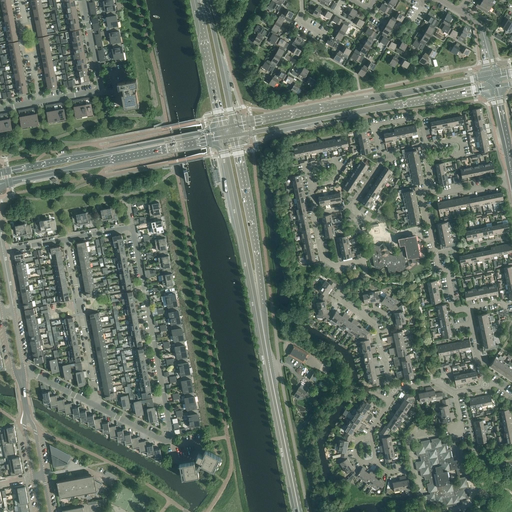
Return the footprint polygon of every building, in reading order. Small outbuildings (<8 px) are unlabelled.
[(279,5),(276,3),(272,0),(269,6),(276,10),(277,8),(280,10),(282,6),(279,5)] [(477,3),(476,6),(487,13),(488,10),(489,11),(491,7),(482,2),(480,5),(477,3)] [(384,4),(382,3),(379,9),(386,13),(387,11),(390,13),(392,9),(390,8),(387,6),(384,4)] [(114,5),(105,6),(103,7),(104,12),(106,11),(107,14),(116,13),(114,5)] [(318,9),(316,8),(312,15),(318,18),(320,13),(322,10),(323,8),(320,6),(318,9)] [(353,19),(355,16),(358,12),(352,8),(348,15),(350,17),(348,19),(352,21),(353,19)] [(283,15),(283,14),(286,16),(285,19),(290,22),(292,19),(291,18),(294,13),(287,9),(286,11),(283,10),(281,13),(283,15)] [(320,13),(330,19),(333,14),(326,10),(325,12),(322,10),(320,13)] [(396,14),(394,13),(392,16),(394,17),(397,19),(401,22),(405,16),(398,12),(396,14)] [(108,17),(107,17),(107,22),(117,21),(116,13),(107,14),(108,17)] [(446,21),(444,24),(447,26),(453,16),(447,13),(443,20),(446,21)] [(282,17),(280,16),(275,22),(281,26),(285,19),(286,16),(283,14),(283,15),(282,17)] [(332,21),(342,26),(344,23),(341,22),(342,19),(335,15),(332,21)] [(436,20),(429,15),(426,21),(431,23),(434,25),(436,27),(438,23),(435,22),(436,20)] [(503,28),(506,31),(511,21),(508,19),(510,17),(507,15),(501,26),(503,28)] [(365,21),(355,16),(353,19),(356,21),(354,23),(361,27),(365,21)] [(392,20),(390,19),(386,25),(392,29),(397,19),(394,17),(392,20)] [(117,21),(107,22),(106,23),(106,28),(109,27),(110,30),(119,28),(117,21)] [(339,30),(345,34),(349,27),(347,26),(348,23),(345,21),(344,23),(342,26),(339,30)] [(274,31),(272,33),(275,35),(281,26),(275,22),(271,29),(274,31)] [(432,28),(434,25),(431,23),(425,33),(430,36),(435,29),(432,28)] [(442,23),(440,26),(443,28),(441,30),(448,34),(451,28),(447,26),(444,24),(442,23)] [(254,30),(259,32),(262,34),(264,36),(266,32),(263,31),(264,29),(258,25),(254,30)] [(384,34),(383,36),(386,38),(392,29),(386,25),(382,32),(384,34)] [(110,33),(109,33),(110,38),(120,36),(119,28),(110,30),(110,33)] [(375,32),(368,28),(365,33),(369,36),(369,35),(372,37),(375,39),(377,35),(374,34),(375,32)] [(456,35),(459,37),(461,34),(451,28),(448,34),(455,38),(456,35)] [(334,40),(337,42),(338,39),(341,40),(345,34),(339,30),(338,33),(334,40)] [(469,33),(463,30),(461,34),(459,37),(458,39),(461,41),(463,38),(465,40),(469,33)] [(253,42),(259,45),(263,38),(260,37),(262,34),(259,32),(253,42)] [(270,32),(268,35),(271,37),(268,41),(275,45),(276,43),(280,37),(275,35),(272,33),(270,32)] [(424,41),(426,43),(430,36),(425,33),(420,42),(419,42),(423,44),(424,41)] [(303,38),(297,35),(292,45),(294,46),(297,48),(303,38)] [(371,40),(372,37),(369,35),(369,36),(364,45),(369,48),(373,41),(371,40)] [(380,42),(387,46),(390,41),(386,38),(383,36),(381,35),(379,38),(381,40),(380,42)] [(111,43),(112,43),(113,46),(121,44),(120,36),(110,38),(111,43)] [(286,41),(280,37),(276,43),(280,45),(281,45),(284,47),(286,49),(288,45),(285,43),(286,41)] [(329,37),(326,43),(333,47),(334,45),(337,46),(339,43),(337,42),(334,40),(329,37)] [(423,44),(419,42),(420,42),(415,40),(412,45),(419,49),(420,47),(423,49),(425,45),(423,44)] [(400,46),(390,41),(387,46),(394,50),(395,48),(398,49),(400,46)] [(407,45),(402,42),(401,44),(400,45),(400,46),(398,49),(396,51),(400,53),(401,51),(403,52),(407,45)] [(456,55),(458,50),(460,47),(461,45),(458,43),(456,46),(454,45),(450,52),(456,55)] [(113,49),(110,49),(111,55),(123,52),(121,44),(113,46),(113,49)] [(282,50),(284,47),(281,45),(280,45),(275,55),(280,58),(284,51),(282,50)] [(289,50),(298,56),(301,50),(297,48),(294,46),(292,45),(289,50)] [(363,54),(365,55),(369,48),(364,45),(360,52),(356,49),(354,52),(358,54),(361,56),(363,54)] [(351,50),(345,46),(343,48),(341,46),(339,50),(341,51),(344,53),(347,55),(348,56),(351,50)] [(458,50),(468,56),(471,51),(464,47),(463,49),(460,47),(458,50)] [(426,49),(424,52),(427,54),(427,53),(430,55),(434,58),(437,53),(430,48),(430,49),(427,48),(426,49)] [(338,63),(344,53),(341,51),(339,54),(337,52),(333,59),(338,63)] [(112,60),(115,59),(116,62),(124,61),(123,52),(111,55),(112,60)] [(358,54),(354,52),(351,57),(358,61),(359,59),(362,61),(364,57),(361,56),(358,54)] [(423,55),(419,62),(424,65),(430,55),(427,53),(427,54),(425,56),(423,55)] [(275,55),(269,64),(273,66),(275,67),(280,58),(275,55)] [(397,63),(399,60),(400,57),(397,55),(395,58),(393,57),(389,64),(395,67),(397,63)] [(363,64),(366,66),(369,67),(369,68),(373,70),(376,65),(366,59),(363,64)] [(401,61),(399,60),(397,63),(407,68),(410,63),(403,59),(401,61)] [(273,66),(272,66),(269,64),(265,62),(262,67),(269,71),(270,69),(273,71),(275,67),(273,66)] [(363,77),(369,68),(369,67),(366,66),(364,68),(362,67),(358,74),(363,77)] [(304,68),(298,77),(303,81),(305,78),(306,75),(307,75),(309,71),(304,68)] [(282,79),(284,80),(287,74),(280,70),(279,72),(276,71),(274,74),(277,76),(280,77),(280,78),(282,79)] [(292,81),(294,78),(287,74),(284,80),(293,85),(295,82),(292,81)] [(81,85),(89,83),(87,83),(87,81),(89,81),(88,75),(79,77),(80,82),(81,82),(81,85)] [(306,82),(313,86),(316,81),(307,75),(306,75),(305,78),(307,80),(306,82)] [(280,78),(280,77),(277,76),(275,78),(273,77),(269,84),(274,87),(278,80),(280,78)] [(125,108),(138,105),(139,106),(136,91),(134,91),(133,86),(137,86),(136,80),(118,83),(119,83),(120,88),(119,89),(123,88),(124,93),(122,94),(124,109),(125,108)] [(295,82),(293,85),(291,90),(296,93),(300,86),(298,85),(300,82),(296,80),(295,82)] [(52,88),(52,90),(51,90),(57,89),(56,87),(57,87),(56,82),(47,83),(48,88),(52,88)] [(24,95),(24,93),(27,92),(26,87),(18,89),(16,89),(17,94),(19,94),(20,96),(26,95),(24,95)] [(411,182),(412,185),(423,183),(416,150),(421,150),(420,146),(402,150),(402,153),(405,153),(408,166),(405,167),(406,172),(409,171),(410,177),(407,177),(408,182),(411,182)] [(368,166),(361,160),(358,165),(365,170),(368,166)] [(355,170),(362,175),(365,170),(358,165),(355,170)] [(393,172),(386,167),(383,171),(390,177),(393,172)] [(362,175),(355,170),(352,174),(359,179),(362,175)] [(390,177),(383,171),(380,176),(387,181),(390,177)] [(349,179),(356,184),(359,179),(352,174),(349,179)] [(387,181),(380,176),(377,180),(384,186),(387,181)] [(346,183),(353,188),(356,184),(349,179),(346,183)] [(384,186),(377,180),(374,185),(381,190),(384,186)] [(343,188),(350,193),(353,188),(346,183),(343,188)] [(381,190),(374,185),(371,189),(378,195),(381,190)] [(406,211),(407,216),(407,217),(404,218),(405,223),(408,222),(409,225),(420,223),(413,191),(418,190),(417,187),(399,191),(399,194),(402,193),(405,206),(402,207),(403,212),(406,211)] [(378,195),(371,189),(368,194),(375,199),(378,195)] [(375,199),(368,194),(365,198),(372,204),(375,199)] [(361,203),(369,208),(372,204),(365,198),(361,203)] [(151,204),(148,204),(149,210),(159,208),(160,208),(159,202),(158,203),(158,199),(150,201),(151,204)] [(117,215),(116,208),(115,208),(116,209),(111,210),(111,208),(110,209),(110,208),(106,209),(108,220),(115,219),(114,216),(117,215)] [(150,216),(153,215),(154,218),(161,217),(159,208),(149,210),(150,216)] [(102,210),(101,210),(101,212),(97,212),(96,212),(98,219),(101,218),(101,221),(108,220),(106,209),(102,210)] [(77,214),(77,215),(76,215),(77,216),(72,217),(72,216),(72,217),(73,223),(76,223),(77,226),(83,225),(81,213),(77,214)] [(91,213),(87,214),(87,213),(86,213),(85,213),(81,213),(83,225),(90,223),(90,220),(93,220),(91,213)] [(154,222),(152,222),(153,228),(163,226),(164,226),(163,220),(162,220),(161,217),(154,218),(154,222)] [(57,230),(55,220),(54,220),(50,221),(50,220),(49,220),(49,219),(45,220),(47,231),(57,230)] [(35,223),(36,230),(40,230),(40,233),(47,231),(45,220),(41,221),(41,222),(40,222),(40,223),(36,224),(36,223),(35,223)] [(390,221),(388,222),(389,229),(396,234),(397,232),(391,228),(390,221)] [(449,225),(449,222),(438,224),(442,245),(437,246),(438,249),(457,246),(456,243),(453,243),(450,230),(453,229),(452,224),(449,225)] [(24,225),(24,224),(20,225),(22,236),(32,234),(30,224),(30,225),(26,226),(25,224),(24,225)] [(11,228),(12,235),(15,234),(16,237),(22,236),(20,225),(16,225),(16,226),(15,226),(16,228),(11,228)] [(154,233),(156,233),(157,236),(164,235),(163,226),(153,228),(154,233)] [(157,239),(155,240),(156,245),(166,244),(167,243),(166,238),(165,238),(164,235),(157,236),(157,239)] [(375,245),(371,248),(372,253),(371,253),(373,260),(373,263),(374,263),(375,267),(379,269),(383,266),(387,267),(388,272),(393,273),(397,270),(401,272),(405,269),(411,270),(417,265),(416,259),(418,257),(420,257),(419,251),(422,248),(421,243),(417,242),(416,235),(413,236),(411,235),(409,237),(405,238),(403,237),(401,238),(398,239),(400,246),(402,246),(403,252),(403,253),(398,257),(390,254),(389,254),(388,245),(383,243),(379,246),(375,245)] [(157,251),(159,251),(160,254),(168,252),(166,244),(156,245),(157,251)] [(161,257),(158,258),(159,263),(169,261),(170,261),(169,255),(168,256),(168,252),(160,254),(161,257)] [(160,269),(163,268),(163,272),(171,270),(169,261),(159,263),(160,269)] [(164,275),(161,275),(162,281),(173,279),(172,273),(171,270),(163,272),(164,275)] [(167,289),(174,288),(173,279),(162,281),(163,286),(166,286),(167,289),(166,289),(167,289)] [(329,283),(325,281),(322,286),(329,291),(331,288),(332,289),(336,284),(330,280),(329,283)] [(326,298),(329,294),(328,293),(329,291),(322,286),(319,291),(322,293),(319,297),(326,298)] [(167,295),(166,296),(167,301),(176,299),(175,291),(166,292),(167,295)] [(375,292),(369,293),(370,302),(373,302),(374,303),(379,302),(380,295),(379,295),(378,293),(375,293),(375,292)] [(368,304),(367,303),(370,302),(369,293),(363,295),(363,298),(360,299),(362,306),(368,304)] [(383,305),(384,304),(386,305),(391,298),(386,295),(384,298),(380,295),(379,302),(383,305)] [(327,304),(326,298),(319,297),(320,302),(316,303),(317,309),(326,307),(326,304),(327,304)] [(388,308),(392,311),(398,307),(394,305),(396,301),(391,298),(386,305),(389,307),(388,308)] [(168,307),(169,307),(169,309),(178,308),(176,299),(167,301),(168,307)] [(398,307),(392,311),(393,316),(395,316),(396,319),(404,317),(402,305),(398,307)] [(325,322),(328,319),(331,313),(329,312),(328,309),(327,310),(326,307),(317,309),(319,314),(317,314),(316,316),(317,317),(317,318),(323,318),(324,317),(327,318),(326,319),(325,319),(323,322),(325,323),(325,322)] [(170,312),(169,313),(170,318),(180,316),(178,308),(169,309),(170,312)] [(328,319),(325,322),(329,325),(330,323),(334,325),(335,323),(340,315),(338,314),(339,313),(337,311),(334,315),(331,313),(328,319)] [(344,313),(342,316),(340,315),(335,323),(340,326),(347,315),(344,313)] [(478,315),(478,316),(485,347),(480,348),(480,351),(499,348),(498,345),(495,345),(493,332),(496,331),(495,326),(492,326),(491,321),(494,320),(493,315),(490,316),(489,313),(478,315)] [(347,320),(350,317),(347,315),(340,326),(338,328),(343,331),(344,329),(349,321),(347,320)] [(171,324),(172,324),(173,327),(181,325),(180,316),(170,318),(171,324)] [(402,324),(405,323),(404,317),(396,319),(396,322),(395,322),(396,328),(402,327),(402,324)] [(353,319),(351,322),(349,321),(344,329),(349,332),(356,321),(353,319)] [(349,332),(347,334),(352,337),(353,335),(358,327),(356,326),(359,323),(356,321),(349,332)] [(173,330),(172,330),(173,335),(183,334),(181,325),(173,327),(173,330)] [(358,327),(353,335),(360,339),(369,333),(361,327),(360,329),(358,327)] [(394,336),(386,337),(387,340),(403,337),(402,331),(393,333),(394,336)] [(369,333),(360,339),(361,347),(370,345),(370,343),(371,342),(369,333)] [(174,341),(175,341),(176,344),(184,342),(183,334),(173,335),(174,341)] [(176,347),(175,347),(176,352),(186,351),(184,342),(176,344),(176,347)] [(396,348),(389,349),(389,352),(406,349),(404,343),(396,345),(396,348)] [(293,345),(288,355),(304,363),(309,354),(293,345)] [(177,358),(178,358),(179,361),(188,359),(186,351),(176,352),(177,358)] [(401,359),(394,360),(394,363),(410,360),(409,354),(407,355),(400,356),(401,356),(401,359)] [(499,358),(496,356),(490,366),(511,380),(511,363),(509,362),(508,364),(503,361),(505,358),(500,356),(499,358)] [(52,373),(59,372),(58,369),(58,367),(57,359),(50,360),(52,373)] [(180,364),(178,364),(179,370),(189,368),(188,359),(179,361),(180,364)] [(70,364),(63,366),(66,380),(72,378),(70,364)] [(403,371),(396,372),(397,375),(413,372),(412,366),(403,368),(403,371)] [(180,375),(182,375),(182,378),(191,376),(189,368),(179,370),(180,375)] [(312,370),(307,377),(312,381),(317,373),(312,370)] [(79,386),(85,385),(83,371),(76,373),(79,386)] [(183,381),(181,381),(182,387),(192,385),(191,376),(182,378),(183,381)] [(378,379),(377,379),(376,377),(368,378),(369,384),(373,383),(373,386),(380,385),(378,379)] [(184,392),(185,392),(185,395),(194,393),(192,385),(182,387),(184,392)] [(44,402),(50,401),(49,394),(50,394),(50,392),(47,393),(47,392),(44,392),(43,387),(43,388),(41,389),(44,403),(44,402)] [(306,392),(299,387),(296,393),(303,397),(304,395),(308,397),(310,395),(306,392)] [(432,391),(431,387),(428,387),(431,400),(436,399),(436,400),(440,399),(438,393),(435,394),(434,390),(432,391)] [(50,401),(51,406),(58,405),(56,398),(57,398),(57,396),(54,396),(52,396),(51,391),(51,392),(50,392),(50,394),(49,394),(50,401)] [(419,398),(420,402),(426,401),(424,392),(421,393),(421,391),(415,392),(416,399),(419,398)] [(186,398),(185,398),(186,404),(195,402),(194,393),(185,395),(186,398)] [(403,401),(402,403),(409,408),(415,400),(413,393),(406,394),(402,401),(403,401)] [(59,410),(65,409),(64,402),(65,401),(65,400),(61,400),(59,400),(58,395),(58,396),(57,396),(57,398),(56,398),(58,405),(59,410)] [(124,409),(130,408),(128,395),(121,397),(124,409)] [(65,409),(66,414),(72,412),(71,405),(72,405),(72,403),(69,404),(69,403),(67,404),(66,399),(65,400),(65,401),(64,402),(65,409)] [(367,402),(364,400),(360,405),(368,410),(369,407),(371,408),(374,403),(369,399),(367,402)] [(141,401),(134,402),(135,404),(132,405),(133,411),(136,411),(137,416),(143,415),(141,401)] [(73,418),(74,418),(74,417),(80,416),(79,409),(80,409),(79,407),(76,408),(76,407),(74,408),(73,402),(73,403),(72,403),(72,405),(71,405),(72,412),(73,418)] [(187,409),(188,409),(189,412),(197,411),(195,402),(186,404),(187,409)] [(443,406),(439,407),(440,412),(449,410),(449,408),(450,408),(449,402),(442,403),(443,406)] [(400,405),(397,403),(395,406),(406,413),(408,414),(411,410),(409,408),(402,403),(400,405)] [(372,416),(366,412),(368,410),(360,405),(357,410),(371,419),(372,416)] [(80,416),(81,422),(81,421),(87,420),(86,413),(87,413),(87,411),(84,412),(84,411),(81,411),(81,406),(80,406),(80,407),(79,407),(80,409),(79,409),(80,416)] [(393,408),(397,410),(396,412),(403,417),(406,413),(395,406),(393,408)] [(150,423),(157,422),(154,408),(148,409),(150,423)] [(88,425),(95,424),(93,417),(94,417),(94,415),(91,415),(89,415),(88,410),(88,411),(87,411),(87,413),(86,413),(87,420),(88,425)] [(363,418),(369,422),(371,419),(357,410),(354,415),(361,420),(363,418)] [(189,415),(188,415),(189,421),(199,419),(197,411),(189,412),(189,415)] [(394,414),(391,412),(389,415),(400,422),(403,417),(396,412),(394,414)] [(96,429),(102,428),(101,421),(102,420),(102,419),(99,419),(98,419),(96,419),(95,414),(95,415),(94,415),(94,417),(93,417),(95,424),(96,429)] [(366,426),(360,422),(361,420),(354,415),(350,420),(364,429),(366,426)] [(387,417),(391,419),(390,421),(397,426),(400,428),(402,423),(400,422),(389,415),(387,417)] [(451,419),(455,418),(454,415),(441,418),(439,418),(440,423),(451,421),(451,419)] [(103,433),(109,431),(110,431),(108,424),(109,424),(109,422),(106,423),(106,422),(104,423),(103,418),(102,419),(102,420),(101,421),(102,428),(103,433)] [(189,421),(187,421),(188,427),(190,427),(191,426),(192,429),(200,428),(199,419),(189,421)] [(356,428),(362,432),(364,429),(350,420),(347,425),(354,430),(356,428)] [(111,436),(117,435),(116,428),(117,428),(116,426),(113,427),(113,426),(111,427),(110,421),(110,422),(109,422),(109,424),(108,424),(110,431),(109,431),(110,437),(111,437),(111,436)] [(391,429),(394,431),(397,426),(390,421),(388,423),(387,422),(384,428),(389,431),(391,429)] [(121,430),(119,430),(118,425),(117,425),(118,426),(116,426),(117,428),(116,428),(117,435),(118,441),(118,440),(124,439),(123,432),(124,432),(124,430),(121,431),(121,430)] [(347,432),(344,436),(351,438),(354,433),(353,432),(354,430),(347,425),(344,430),(347,432)] [(126,434),(125,429),(125,430),(124,430),(124,432),(123,432),(124,439),(125,444),(126,444),(125,444),(132,443),(131,436),(132,435),(131,434),(128,434),(126,434)] [(382,430),(380,434),(381,441),(382,441),(383,443),(392,441),(391,436),(389,436),(388,435),(387,434),(382,430)] [(133,448),(139,446),(138,439),(139,439),(139,438),(136,438),(135,437),(133,438),(132,433),(132,434),(131,434),(132,435),(131,436),(132,443),(133,448)] [(344,440),(340,439),(339,445),(347,447),(348,444),(349,444),(351,438),(344,436),(344,440)] [(13,444),(13,442),(17,442),(16,437),(4,439),(2,439),(3,446),(6,445),(14,444),(13,444)] [(140,451),(146,450),(147,450),(145,443),(146,443),(146,441),(143,442),(143,441),(141,442),(140,437),(139,438),(139,439),(138,439),(139,446),(140,452),(140,451)] [(452,458),(450,449),(447,450),(446,443),(441,444),(440,438),(432,439),(432,442),(430,443),(430,440),(421,442),(422,446),(415,447),(417,456),(420,455),(421,461),(415,462),(417,471),(420,470),(421,477),(424,476),(425,480),(429,479),(430,483),(427,484),(429,492),(430,492),(430,494),(426,495),(427,502),(430,501),(431,504),(436,503),(436,506),(444,504),(445,507),(462,504),(461,500),(469,499),(468,494),(467,488),(468,488),(467,480),(469,480),(469,476),(458,478),(459,484),(456,484),(455,481),(450,482),(448,471),(459,469),(457,460),(454,461),(453,457),(452,458)] [(148,456),(148,455),(154,454),(153,447),(154,447),(153,445),(150,446),(150,445),(148,445),(147,440),(147,441),(146,441),(146,443),(145,443),(147,450),(146,450),(148,456)] [(13,444),(14,444),(6,445),(7,451),(4,452),(5,458),(8,458),(16,456),(15,456),(13,444)] [(162,459),(160,449),(157,450),(157,449),(156,449),(155,444),(154,444),(155,445),(153,445),(154,447),(153,447),(154,454),(155,459),(161,458),(162,459)] [(341,455),(340,457),(347,455),(348,450),(347,450),(347,447),(339,445),(337,451),(341,452),(341,454),(341,455)] [(52,448),(50,446),(51,450),(54,466),(67,464),(71,456),(56,448),(56,449),(52,447),(52,448)] [(221,458),(206,450),(203,455),(199,453),(196,458),(198,459),(195,465),(194,462),(179,465),(181,465),(182,472),(181,472),(182,472),(183,479),(199,476),(198,471),(201,464),(213,470),(216,464),(218,465),(218,464),(217,464),(220,458),(221,458)] [(386,456),(384,456),(385,463),(392,461),(391,458),(395,457),(394,452),(385,454),(386,456)] [(343,461),(340,463),(343,468),(351,463),(349,461),(350,460),(347,455),(340,457),(343,461)] [(9,464),(7,464),(8,470),(10,470),(10,469),(22,467),(21,462),(9,464)] [(354,465),(352,466),(351,463),(343,468),(347,473),(350,471),(352,475),(357,470),(354,465)] [(19,473),(23,472),(22,467),(10,469),(10,470),(11,476),(19,474),(19,473)] [(364,470),(365,469),(362,467),(360,472),(357,470),(352,475),(356,477),(357,476),(362,479),(367,472),(364,470)] [(371,470),(369,474),(367,472),(362,479),(367,483),(374,472),(371,470)] [(367,483),(365,485),(370,488),(372,486),(377,479),(374,477),(376,474),(374,472),(367,483)] [(91,475),(57,482),(60,498),(63,497),(69,501),(73,493),(83,498),(87,491),(96,496),(102,484),(92,479),(91,475)] [(411,490),(408,479),(406,480),(405,476),(402,476),(405,489),(405,491),(411,490)] [(377,489),(379,486),(382,488),(385,482),(380,479),(379,480),(377,479),(372,486),(377,489)] [(388,482),(387,489),(393,487),(394,491),(400,490),(398,481),(395,482),(395,480),(388,482)] [(23,487),(23,485),(14,487),(16,494),(26,492),(25,487),(23,487)] [(26,503),(28,502),(27,497),(17,499),(18,506),(26,504),(26,503)]
